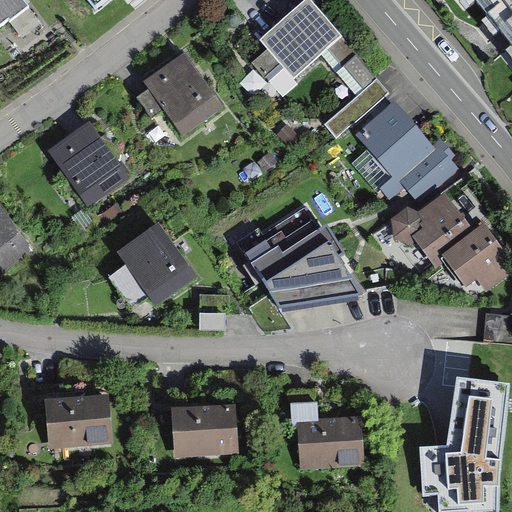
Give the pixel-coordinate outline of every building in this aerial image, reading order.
[(22,0),(0,0),(0,30),(8,25),(26,49),(48,33),(22,0)] [(75,0),(91,20),(119,0),(75,0)] [(511,0),(454,0),(511,60),(511,0)] [(299,1),(254,43),(266,56),(254,67),(264,78),(278,65),(296,85),(321,61),(353,95),(319,128),(336,146),(388,96),(299,1)] [(231,112),(190,53),(129,96),(148,122),(160,114),(182,146),(231,112)] [(394,105),(358,137),(388,172),(366,191),(378,205),(398,188),(413,205),(451,172),(443,163),(448,154),(438,143),(431,148),(394,105)] [(128,182),(84,124),(42,155),(86,214),(128,182)] [(443,268),(473,242),(436,197),(408,220),(403,214),(387,227),(388,244),(401,250),(407,245),(434,275),(443,268)] [(359,286),(305,203),(236,247),(269,298),(359,286)] [(0,275),(33,251),(0,207),(0,275)] [(203,283),(153,219),(107,254),(120,270),(110,278),(125,297),(140,285),(163,315),(203,283)] [(473,242),(443,268),(465,295),(505,262),(482,234),(473,242)] [(227,296),(195,295),(195,311),(227,312),(227,296)] [(511,314),(490,314),(488,342),(511,343),(511,314)] [(111,444),(106,395),(41,401),(46,450),(111,444)] [(316,403),(286,406),(288,434),(296,433),(301,474),(363,468),(358,418),(317,422),(316,403)] [(235,453),(230,408),(166,415),(171,460),(235,453)] [(494,411),(433,413),(434,499),(496,497),(494,411)]
